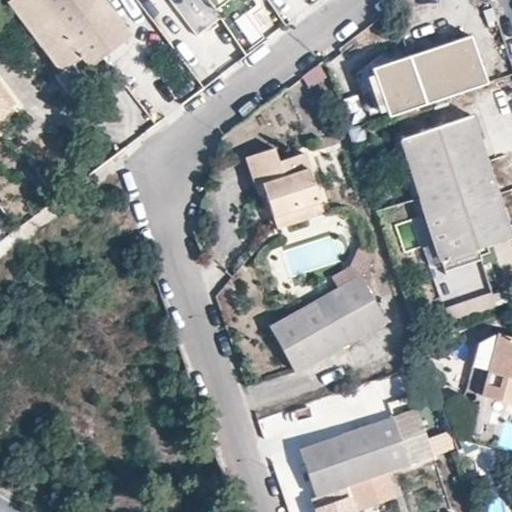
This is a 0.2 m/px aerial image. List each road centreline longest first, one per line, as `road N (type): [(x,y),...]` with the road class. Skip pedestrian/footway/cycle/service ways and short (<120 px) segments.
road 1 (residential): [(263,511),(170,235),(165,196),(168,164),(223,96)]
road 2 (residential): [(360,0),(223,96)]
